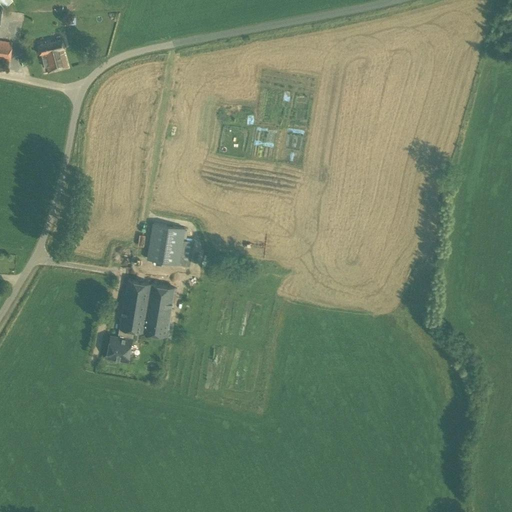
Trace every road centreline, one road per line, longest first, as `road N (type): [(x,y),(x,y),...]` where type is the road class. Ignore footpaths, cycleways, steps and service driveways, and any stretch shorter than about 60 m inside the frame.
road 1 (unclassified): [(81,91),(120,57),(404,0)]
road 2 (unclassified): [(0,320),(50,226),(81,91)]
